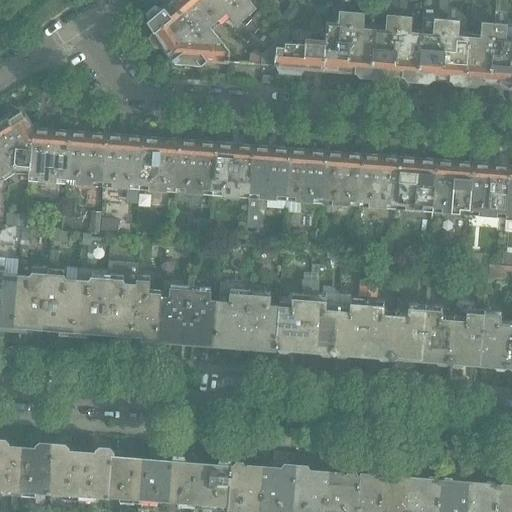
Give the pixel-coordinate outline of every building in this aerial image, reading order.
[(172,0),(172,1),(171,2),(195,30),(209,47),(219,39),(210,30),(219,22),(200,0),(172,0)] [(200,0),(219,22),(227,15),(235,23),(244,15),(231,0),(200,0)] [(231,0),(244,15),(253,8),(247,0),(231,0)] [(439,0),(438,13),(447,14),(447,0),(439,0)] [(149,20),(146,23),(154,34),(152,35),(150,39),(156,48),(161,47),(162,46),(167,54),(195,30),(171,2),(161,10),(155,7),(147,14),(149,20)] [(314,7),(313,15),(327,16),(328,8),(314,7)] [(289,9),(281,16),(287,23),(295,15),(289,9)] [(325,35),(322,70),(346,72),(350,13),(339,12),(338,23),(326,22),(325,35)] [(350,13),(346,72),(357,73),(357,75),(360,78),(366,78),(369,76),(370,77),(373,27),(362,26),(362,14),(350,13)] [(255,16),(250,21),(259,29),(264,23),(255,16)] [(373,27),(370,77),(372,76),(374,79),(381,79),(383,77),(383,75),(394,76),(398,17),(387,16),(386,28),(373,27)] [(398,17),(394,76),(405,77),(405,78),(407,81),(414,82),(416,80),(418,81),(421,32),(409,31),(409,18),(398,17)] [(421,32),(418,81),(419,80),(421,82),(428,83),(431,81),(431,79),(441,80),(445,22),(422,19),(421,32)] [(250,21),(245,26),(254,34),(259,29),(250,21)] [(445,22),(441,80),(452,81),(452,82),(455,85),(461,86),(464,83),(465,85),(468,36),(457,35),(457,23),(445,22)] [(489,84),(493,26),(481,25),(480,36),(468,36),(465,85),(467,84),(469,86),(475,87),(478,84),(478,83),(489,84)] [(259,53),(262,56),(261,66),(276,67),(279,73),(300,75),(303,69),(322,70),(325,35),(310,34),(309,40),(304,39),(304,45),(287,44),(288,26),(272,42),(259,53)] [(493,26),(489,84),(499,85),(499,86),(501,89),(509,89),(511,89),(511,88),(511,27),(505,27),(493,26)] [(195,30),(167,54),(174,65),(200,67),(207,61),(228,63),(229,52),(219,39),(209,47),(195,30)] [(249,54),(248,64),(261,66),(262,56),(259,53),(254,49),(250,54),(249,54)] [(0,120),(0,173),(1,175),(11,168),(28,169),(28,175),(29,175),(32,128),(25,116),(24,118),(20,112),(13,117),(11,114),(0,120)] [(32,128),(29,175),(42,176),(41,181),(57,182),(57,177),(66,178),(69,131),(59,131),(55,133),(46,132),(43,130),(43,129),(33,129),(32,128)] [(69,131),(66,178),(77,179),(76,184),(93,185),(93,180),(102,181),(106,134),(96,134),(92,136),(83,135),(80,132),(69,131)] [(106,134),(102,181),(113,181),(113,187),(130,188),(130,183),(139,183),(143,137),(132,136),(129,139),(128,139),(120,138),(117,135),(106,134)] [(143,137),(139,183),(149,184),(149,190),(167,191),(167,186),(176,186),(180,140),(169,139),(166,142),(157,141),(153,138),(143,137)] [(180,140),(176,186),(186,187),(185,193),(202,194),(202,188),(212,189),(216,143),(206,142),(202,145),(201,145),(193,144),(190,141),(180,140)] [(216,143),(212,189),(221,190),(221,195),(239,197),(240,191),(249,192),(253,146),(242,145),(239,148),(238,147),(230,147),(226,144),(216,143)] [(247,223),(246,228),(258,229),(258,226),(263,222),(263,216),(259,211),(259,207),(259,198),(276,200),(276,194),(286,195),(289,149),(279,148),(275,150),(274,150),(266,150),(263,147),(253,146),(249,192),(249,198),(247,223)] [(289,149),(286,195),(296,196),(296,201),(314,203),(314,197),(322,198),(326,152),(316,151),(312,153),(303,153),(300,150),(289,149)] [(326,152),(322,198),(332,199),(332,204),(359,206),(359,201),(363,154),(352,154),(348,156),(340,155),(336,152),(326,152)] [(363,154),(359,201),(370,202),(370,207),(387,209),(387,203),(396,204),(399,157),(389,156),(385,159),(376,158),(373,155),(363,154)] [(399,157),(396,204),(406,204),(406,210),(422,211),(423,206),(432,206),(436,160),(425,159),(422,162),(413,161),(410,158),(399,157)] [(436,160),(432,206),(441,207),(441,213),(459,214),(460,209),(469,209),(473,163),(462,162),(458,164),(450,164),(446,161),(436,160)] [(473,163),(469,209),(478,210),(478,216),(496,217),(497,211),(506,212),(510,166),(499,165),(495,167),(486,167),(483,164),(473,163)] [(90,211),(88,233),(98,234),(100,212),(90,211)] [(5,227),(25,228),(26,215),(6,213),(5,227)] [(26,216),(25,228),(30,229),(41,229),(42,217),(26,216)] [(102,218),(100,231),(118,233),(119,219),(102,218)] [(198,220),(196,241),(207,242),(209,221),(198,220)] [(237,222),(236,239),(245,240),(246,232),(246,228),(247,223),(237,222)] [(21,228),(19,249),(28,250),(30,229),(25,228),(21,228)] [(281,246),(293,247),(294,231),(282,229),(281,246)] [(51,230),(50,240),(67,241),(68,231),(51,230)] [(306,232),(294,231),(293,247),(305,249),(306,232)] [(245,240),(245,245),(253,246),(255,233),(246,232),(245,240)] [(82,237),(80,250),(89,251),(90,237),(82,237)] [(391,256),(392,238),(380,237),(379,255),(391,256)] [(319,238),(318,251),(330,252),(331,239),(319,238)] [(356,238),(355,253),(370,254),(371,239),(356,238)] [(403,239),(392,238),(391,256),(401,257),(403,239)] [(181,243),(181,257),(192,257),(192,254),(193,243),(181,243)] [(193,243),(192,254),(202,254),(203,244),(193,243)] [(435,247),(434,258),(460,260),(461,249),(435,247)] [(464,253),(463,263),(480,264),(481,254),(464,253)] [(511,254),(503,254),(502,266),(503,266),(511,266),(511,254)] [(370,255),(369,268),(376,268),(382,264),(382,256),(370,255)] [(489,265),(488,279),(502,280),(503,266),(502,266),(489,265)] [(428,268),(428,277),(440,278),(440,268),(428,268)] [(0,269),(0,326),(1,327),(3,330),(9,331),(12,328),(13,328),(17,275),(5,274),(2,270),(0,269)] [(17,275),(13,328),(15,328),(17,331),(23,332),(26,328),(43,330),(47,273),(30,272),(24,276),(17,275)] [(47,273),(43,330),(60,331),(62,335),(68,335),(71,332),(72,332),(76,280),(64,279),(61,275),(47,273)] [(76,280),(72,332),(74,332),(76,336),(83,336),(85,333),(102,335),(106,278),(91,277),(85,281),(76,280)] [(300,277),(299,293),(308,293),(309,278),(300,277)] [(106,278),(102,335),(119,336),(121,339),(128,340),(130,337),(132,337),(136,285),(122,284),(120,279),(106,278)] [(309,278),(308,293),(316,294),(318,279),(309,278)] [(136,285),(132,337),(142,338),(145,342),(151,342),(153,341),(155,341),(158,298),(156,298),(156,294),(145,293),(146,281),(136,280),(136,285)] [(359,280),(358,297),(367,298),(368,281),(359,280)] [(368,281),(367,298),(376,298),(377,282),(368,281)] [(189,291),(185,341),(202,342),(203,346),(211,347),(213,345),(215,346),(221,282),(219,282),(217,303),(205,302),(206,292),(189,291)] [(221,282),(215,346),(218,346),(219,347),(226,348),(229,345),(245,346),(249,296),(241,295),(242,283),(221,282)] [(158,298),(155,341),(159,341),(160,343),(166,343),(169,340),(185,341),(189,291),(166,289),(165,298),(158,298)] [(308,301),(304,351),(319,352),(322,355),(329,356),(332,353),(333,353),(333,354),(337,294),(325,293),(324,302),(308,301)] [(337,294),(333,354),(334,354),(334,353),(335,354),(335,353),(338,356),(344,357),(348,354),(362,355),(366,306),(349,304),(350,295),(337,294)] [(249,296),(245,346),(262,347),(264,351),(271,351),(274,348),(275,348),(278,307),(266,306),(267,297),(249,296)] [(278,307),(275,348),(277,348),(280,352),(289,353),(292,350),(292,349),(304,351),(308,301),(291,300),(290,308),(278,307)] [(366,306),(362,355),(377,356),(377,357),(380,360),(387,361),(390,358),(391,358),(394,316),(382,315),(383,307),(366,306)] [(394,316),(391,358),(391,359),(392,359),(392,358),(393,358),(396,361),(402,362),(406,359),(406,358),(420,360),(424,310),(407,309),(406,317),(394,316)] [(424,310),(420,360),(435,361),(438,365),(445,365),(448,362),(448,363),(449,363),(449,364),(450,364),(452,320),(439,319),(440,311),(424,310)] [(482,315),(479,364),(494,365),(493,366),(496,369),(503,370),(506,367),(506,366),(507,368),(510,325),(510,321),(499,320),(500,311),(482,310),(482,315)] [(452,320),(450,364),(450,363),(451,363),(451,362),(454,366),(460,366),(464,363),(479,364),(482,315),(466,313),(465,321),(452,320)] [(0,440),(0,490),(18,492),(22,449),(7,447),(7,444),(4,441),(0,440)] [(22,449),(18,492),(48,495),(52,445),(40,444),(37,447),(36,450),(24,449),(22,449)] [(52,445),(48,495),(78,497),(82,453),(65,452),(65,449),(64,446),(52,445)] [(82,453),(78,497),(85,498),(108,499),(108,497),(112,451),(112,450),(100,449),(96,451),(96,454),(84,453),(82,453)] [(112,451),(108,497),(138,499),(142,458),(125,457),(124,452),(112,451)] [(142,458),(138,499),(169,501),(172,456),(160,455),(158,459),(144,458),(142,458)] [(172,456),(169,501),(199,504),(202,463),(185,461),(183,457),(172,456)] [(202,463),(199,504),(230,507),(233,461),(220,460),(218,464),(204,463),(202,463)] [(230,507),(230,509),(261,511),(265,467),(245,466),(243,462),(233,461),(230,507)] [(265,467),(261,511),(267,511),(293,511),(297,466),(284,465),(281,469),(267,468),(265,467)] [(297,466),(293,511),(324,511),(328,473),(309,471),(306,467),(297,466)] [(356,511),(359,475),(357,475),(355,471),(348,470),(345,474),(331,473),(328,473),(324,511),(356,511)] [(379,511),(383,476),(382,476),(381,477),(381,476),(378,473),(372,472),(368,475),(368,476),(359,475),(356,511),(379,511)] [(383,476),(379,511),(408,511),(411,479),(396,478),(396,477),(393,474),(387,474),(384,477),(383,477),(383,476)] [(411,479),(408,511),(437,511),(440,481),(440,480),(438,481),(435,477),(428,477),(426,480),(413,479),(411,479)] [(440,481),(437,511),(466,511),(469,484),(454,483),(454,482),(451,479),(445,478),(441,481),(441,482),(440,481)] [(469,484),(466,511),(495,511),(498,485),(497,485),(496,486),(496,485),(493,482),(487,481),(484,484),(483,485),(471,484),(469,484)] [(498,485),(495,511),(511,511),(511,487),(508,483),(502,483),(499,486),(498,485)]
